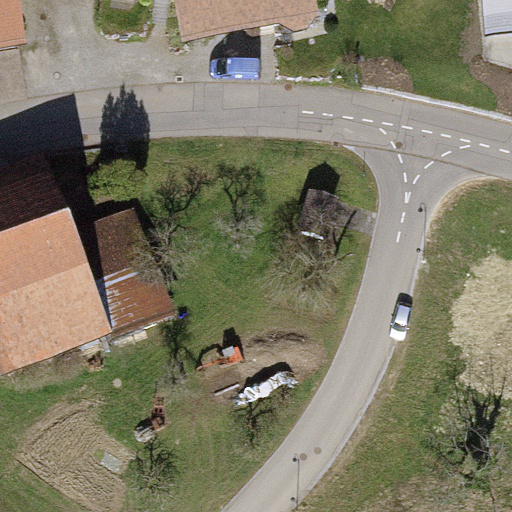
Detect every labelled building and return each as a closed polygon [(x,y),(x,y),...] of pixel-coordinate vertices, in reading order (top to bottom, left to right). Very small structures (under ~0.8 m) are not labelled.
[(8,0),(0,0),(0,36),(11,35),(8,0)] [(182,0),(188,29),(250,17),(247,0),(182,0)] [(247,0),(250,17),(254,33),(286,27),(292,32),(306,32),(313,22),(312,6),(300,0),(299,0),(247,0)] [(511,0),(501,0),(502,6),(486,64),(511,71),(511,0)] [(52,188),(0,208),(0,366),(106,325),(52,188)] [(337,211),(315,205),(308,232),(330,238),(337,211)] [(98,281),(123,346),(183,322),(166,279),(132,291),(124,270),(98,281)]
